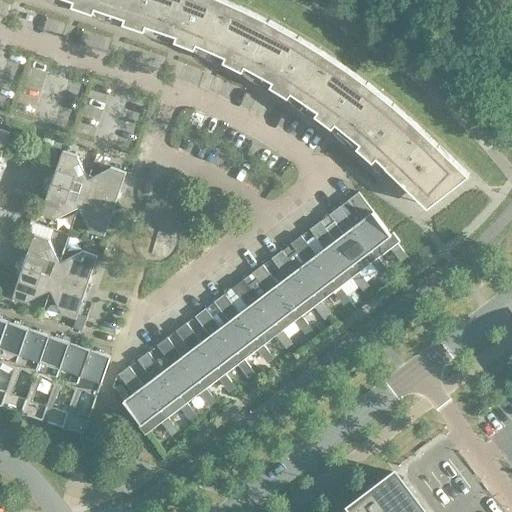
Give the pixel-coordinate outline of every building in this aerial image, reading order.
[(74,0),(72,6),(93,13),(96,6),(126,16),(124,24),(145,31),(148,23),(178,34),(175,41),(195,49),(198,42),(227,55),(224,62),(242,71),(246,64),(274,80),(270,87),(289,98),(293,91),(320,109),(315,116),(332,128),(337,122),(362,142),(357,148),(371,161),(383,172),(387,169),(427,207),(469,174),(411,119),(393,103),(367,82),(347,68),(319,49),(298,36),(269,20),(247,9),(226,0),(74,0)] [(0,157),(9,132),(0,128),(0,157)] [(62,150),(51,182),(83,193),(88,178),(77,156),(77,155),(62,150)] [(110,168),(88,178),(83,193),(115,204),(126,172),(110,166),(110,168)] [(83,193),(51,182),(40,214),(56,219),(56,218),(78,207),(83,193)] [(390,234),(358,192),(347,200),(362,219),(353,225),(353,226),(377,258),(377,257),(390,248),(396,256),(403,251),(397,243),(399,241),(392,232),(390,234)] [(115,204),(83,193),(78,207),(89,229),(88,230),(104,235),(115,204)] [(353,225),(339,206),(320,221),(334,240),(358,272),(371,262),(377,271),(384,266),(377,257),(377,258),(353,226),(353,225)] [(334,240),(320,221),(309,229),(324,248),(315,254),(314,255),(339,287),(339,286),(352,277),(358,285),(365,280),(358,272),(334,240)] [(34,233),(23,265),(54,276),(59,261),(49,240),(49,238),(34,233)] [(315,254),(300,235),(281,250),(296,269),(295,269),(320,301),(333,291),(339,300),(346,295),(339,286),(339,287),(314,255),(315,254)] [(81,251),(59,261),(54,276),(86,287),(97,255),(82,250),(81,251)] [(296,269),(281,250),(271,258),(285,277),(277,283),(276,284),(300,316),(301,315),(313,306),(320,314),(327,309),(320,301),(295,269),(296,269)] [(277,283),(262,264),(243,279),(258,298),(257,298),(281,330),(282,330),(294,320),(301,329),(308,324),(301,315),(300,316),(276,284),(277,283)] [(54,276),(23,265),(12,297),(27,302),(28,301),(50,290),(54,276)] [(86,287),(54,276),(50,290),(60,312),(60,313),(75,318),(86,287)] [(258,298),(243,279),(233,287),(247,306),(238,312),(238,313),(262,345),(263,344),(275,335),(282,343),(288,338),(282,330),(281,330),(257,298),(258,298)] [(238,312),(224,293),(214,301),(228,320),(219,327),(243,359),(244,359),(256,349),(263,358),(269,353),(263,344),(262,345),(238,313),(238,312)] [(219,327),(205,308),(186,322),(200,341),(200,342),(224,374),(225,373),(237,364),(244,372),(250,367),(244,359),(243,359),(219,327)] [(27,328),(7,321),(0,340),(0,405),(1,405),(5,392),(0,390),(0,361),(13,369),(27,328)] [(200,341),(186,322),(175,330),(190,349),(181,356),(205,388),(218,378),(224,387),(231,382),(225,373),(224,374),(200,342),(200,341)] [(48,335),(27,328),(13,369),(5,392),(1,405),(21,412),(26,399),(10,393),(20,369),(34,376),(48,335)] [(68,342),(48,335),(34,376),(26,399),(21,412),(42,419),(46,406),(30,400),(40,376),(54,383),(68,342)] [(181,356),(167,337),(156,345),(171,364),(162,370),(162,371),(186,403),(186,402),(199,393),(205,401),(212,396),(205,388),(181,356)] [(89,349),(68,342),(54,383),(46,406),(42,419),(62,426),(67,413),(51,407),(61,383),(74,390),(89,349)] [(110,356),(89,349),(74,390),(67,413),(62,426),(83,434),(88,420),(71,414),(81,390),(96,397),(110,356)] [(162,370),(148,351),(137,359),(143,367),(134,373),(143,385),(142,385),(167,417),(180,407),(186,416),(193,411),(186,402),(186,403),(162,371),(162,370)] [(143,385),(134,373),(128,366),(118,374),(132,393),(123,400),(140,423),(138,425),(144,434),(161,422),(167,430),(174,425),(167,417),(142,385),(143,385)] [(424,511),(408,491),(410,490),(410,489),(410,488),(409,488),(405,491),(400,484),(401,484),(401,483),(402,482),(402,481),(402,480),(401,479),(401,478),(400,476),(400,477),(394,474),(394,473),(395,473),(394,472),(392,472),(390,473),(389,473),(388,474),(388,475),(387,476),(387,477),(387,478),(388,480),(369,494),(368,493),(342,511),(424,511)]
